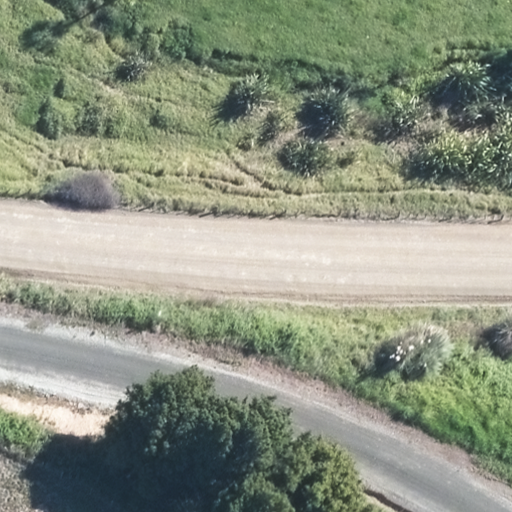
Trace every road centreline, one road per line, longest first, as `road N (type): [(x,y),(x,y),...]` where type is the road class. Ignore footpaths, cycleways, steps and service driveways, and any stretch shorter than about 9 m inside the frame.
road 1 (tertiary): [(511,244),(0,217)]
road 2 (unclassified): [(481,511),(301,431),(0,354)]
